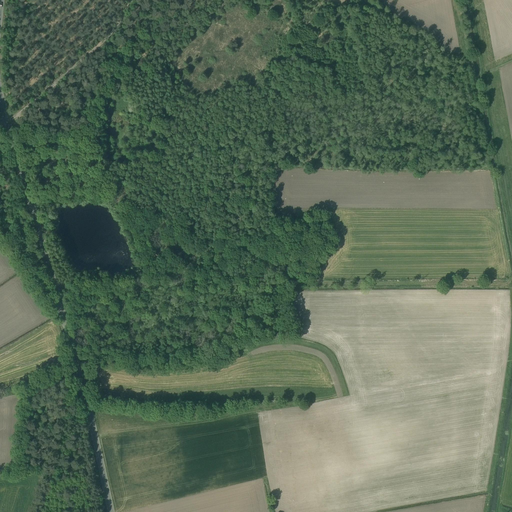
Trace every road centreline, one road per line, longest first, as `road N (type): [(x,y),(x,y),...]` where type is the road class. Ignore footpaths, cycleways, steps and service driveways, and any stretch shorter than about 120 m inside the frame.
road 1 (unclassified): [(9,126),(111,511)]
road 2 (track): [(7,122),(107,37),(132,0)]
road 3 (track): [(40,511),(69,418),(86,400)]
